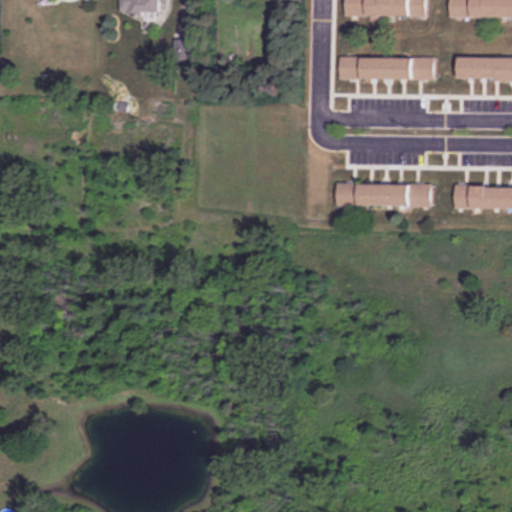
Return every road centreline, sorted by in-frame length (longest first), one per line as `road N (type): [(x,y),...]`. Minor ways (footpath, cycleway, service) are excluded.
road 1 (residential): [(321,0),(316,214)]
road 2 (residential): [(319,124),(511,129)]
